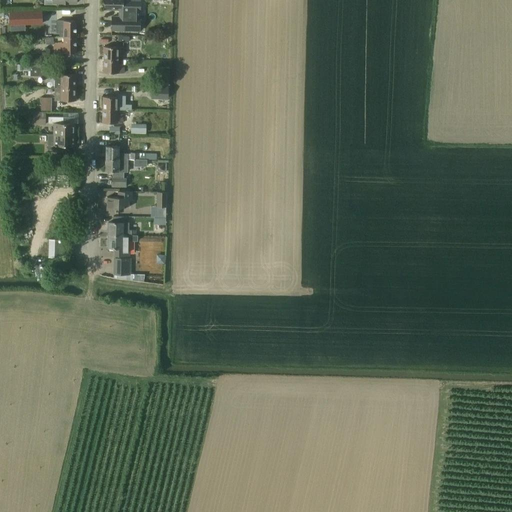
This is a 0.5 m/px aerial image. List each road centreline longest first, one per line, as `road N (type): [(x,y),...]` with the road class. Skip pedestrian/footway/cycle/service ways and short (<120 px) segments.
road 1 (residential): [(87,259),(92,0)]
road 2 (track): [(0,295),(85,301),(87,259)]
